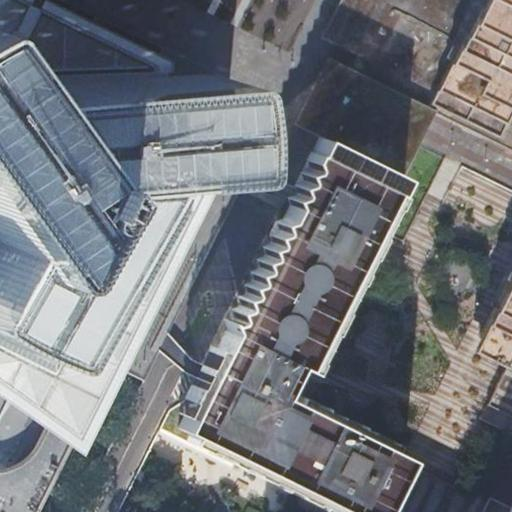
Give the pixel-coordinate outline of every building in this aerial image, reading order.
[(162,72),(162,68),(22,0),(0,0),(0,352),(9,357),(16,360),(58,381),(75,347),(152,189),(156,182),(155,169),(212,166),(215,164),(217,162),(218,159),(219,156),(218,118),(216,93),(213,76),(212,73),(211,72),(209,70),(205,69),(162,72)] [(338,0),(321,35),(355,52),(348,67),(343,65),(324,56),(290,123),(315,134),(318,136),(314,143),(392,181),(394,182),(416,138),(429,113),(457,127),(488,142),(507,151),(511,153),(511,95),(499,121),(433,89),(475,3),(476,0),(338,0)] [(499,121),(511,95),(511,0),(476,0),(475,3),(433,89),(499,121)] [(200,384),(175,435),(240,467),(244,460),(349,511),(376,511),(381,503),(401,462),(404,456),(278,394),(288,374),(293,363),(300,367),(359,247),(362,242),(366,234),(370,226),(392,181),(314,143),(292,187),(296,189),(292,198),(288,206),(207,370),(204,377),(200,384)] [(205,186),(152,189),(75,347),(58,381),(16,360),(9,357),(0,352),(0,380),(81,437),(205,186)] [(511,265),(478,334),(511,351),(511,265)]
